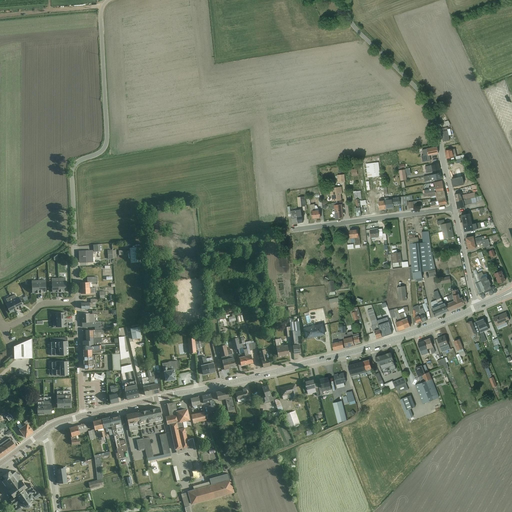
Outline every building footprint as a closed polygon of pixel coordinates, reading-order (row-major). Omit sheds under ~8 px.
[(444,142),(450,141),(448,131),(441,132),(444,142)] [(429,156),(439,154),(438,147),(428,149),(429,156)] [(448,159),(455,158),(453,150),(446,151),(448,159)] [(370,163),(370,178),(383,177),(383,163),(370,163)] [(427,174),(441,171),(439,164),(426,167),(427,174)] [(405,169),(399,170),(401,181),(408,180),(405,169)] [(449,171),(451,179),(458,178),(456,169),(449,171)] [(453,189),(460,187),(458,178),(451,179),(453,189)] [(383,182),(373,182),(373,191),(383,191),(383,182)] [(332,201),(342,201),(341,187),(331,188),(332,201)] [(464,188),(465,200),(479,198),(479,193),(476,194),(475,187),(464,188)] [(357,192),(358,200),(365,199),(364,191),(357,192)] [(455,195),(457,202),(464,201),(462,193),(455,195)] [(469,209),(481,206),(480,199),(468,201),(469,209)] [(388,210),(396,209),(394,200),(387,201),(388,210)] [(388,210),(387,201),(379,202),(380,211),(388,210)] [(458,210),(466,208),(464,201),(457,202),(458,210)] [(313,219),(321,218),(320,210),(315,211),(315,205),(312,205),(313,219)] [(335,219),(344,218),(342,205),(334,206),(335,219)] [(470,225),(473,224),(471,213),(460,216),(462,226),(470,225)] [(441,223),(442,231),(453,229),(452,221),(441,223)] [(350,238),(359,237),(358,228),(349,229),(350,238)] [(385,233),(382,234),(382,229),(378,230),(377,228),(369,230),(369,241),(371,241),(371,244),(376,244),(376,238),(382,238),(383,240),(386,240),(385,233)] [(444,239),(454,237),(453,229),(442,231),(444,239)] [(433,256),(428,232),(421,232),(422,242),(408,244),(411,267),(408,267),(410,280),(416,279),(422,278),(421,272),(427,271),(428,271),(435,269),(433,256)] [(465,238),(466,244),(485,240),(484,236),(481,237),(481,234),(473,236),(465,238)] [(467,250),(476,248),(475,246),(482,244),(483,249),(489,246),(488,239),(485,240),(466,244),(467,250)] [(79,262),(93,262),(93,250),(78,250),(79,262)] [(398,262),(401,262),(400,252),(397,253),(397,251),(396,250),(393,250),(392,251),(391,253),(391,254),(392,263),(392,268),(399,267),(398,262)] [(131,253),(133,265),(143,264),(141,252),(131,253)] [(435,269),(428,271),(429,277),(436,276),(435,269)] [(498,284),(506,281),(501,271),(494,274),(498,284)] [(485,291),(491,288),(490,284),(491,284),(489,279),(488,279),(486,274),(483,275),(482,272),(478,273),(477,273),(477,272),(473,272),(475,283),(477,288),(476,288),(478,292),(479,292),(479,293),(485,291)] [(336,278),(326,279),(327,290),(338,288),(336,278)] [(67,292),(66,281),(58,282),(59,293),(67,292)] [(38,293),(38,282),(30,282),(30,293),(38,293)] [(46,293),(46,282),(38,282),(38,293),(46,293)] [(59,293),(58,282),(50,282),(51,293),(59,293)] [(399,301),(407,300),(406,286),(397,287),(399,301)] [(458,307),(467,303),(462,291),(453,295),(458,307)] [(24,297),(29,305),(33,302),(28,294),(24,297)] [(458,307),(453,295),(446,298),(451,310),(458,307)] [(23,307),(19,297),(11,300),(16,310),(23,307)] [(447,312),(441,301),(440,298),(430,302),(431,308),(433,314),(432,314),(433,316),(434,317),(447,312)] [(447,312),(451,310),(446,298),(441,301),(447,312)] [(16,310),(11,300),(4,304),(9,314),(16,310)] [(422,322),(427,320),(421,304),(418,306),(419,315),(422,322)] [(422,322),(419,315),(418,306),(418,305),(412,307),(414,317),(416,324),(422,322)] [(404,329),(411,327),(407,318),(405,314),(407,313),(407,307),(403,308),(404,312),(399,314),(401,320),(404,329)] [(394,312),(397,311),(396,308),(388,311),(391,319),(395,317),(396,317),(394,312)] [(381,337),(377,324),(376,320),(374,313),(373,309),(367,311),(372,326),(371,326),(375,339),(381,337)] [(404,329),(401,320),(399,314),(397,311),(394,312),(396,317),(395,317),(396,320),(395,321),(396,322),(394,323),(397,332),(404,329)] [(65,312),(54,312),(54,320),(66,320),(65,312)] [(506,322),(510,321),(507,312),(492,318),(498,330),(507,326),(506,322)] [(82,313),(82,322),(95,322),(95,313),(82,313)] [(381,337),(393,333),(388,321),(386,321),(385,317),(376,320),(377,324),(381,337)] [(482,332),(489,329),(485,318),(475,322),(476,326),(479,332),(479,333),(482,332)] [(66,320),(54,320),(55,328),(66,328),(66,320)] [(476,333),(479,332),(476,326),(474,327),(471,321),(465,323),(470,336),(472,340),(474,338),(475,337),(475,336),(476,336),(476,334),(476,333)] [(306,339),(326,334),(323,323),(303,328),(306,339)] [(123,337),(123,355),(116,355),(116,370),(124,370),(124,359),(133,359),(133,352),(130,352),(130,344),(135,344),(135,349),(137,349),(137,340),(146,340),(146,328),(135,328),(127,328),(127,337),(123,337)] [(344,348),(353,346),(353,344),(360,343),(358,333),(353,334),(352,330),(341,333),(342,339),(343,339),(344,348)] [(331,351),(343,348),(341,332),(330,335),(331,351)] [(442,355),(451,353),(445,335),(436,338),(442,355)] [(190,354),(197,353),(195,337),(188,338),(190,354)] [(430,354),(436,352),(430,337),(424,340),(430,354)] [(465,354),(464,350),(469,348),(467,341),(466,341),(465,338),(459,340),(459,339),(452,342),(457,351),(458,354),(460,356),(465,354)] [(13,359),(31,358),(31,339),(30,339),(12,347),(13,359)] [(67,340),(53,340),(53,348),(67,348),(67,340)] [(224,369),(237,366),(234,356),(229,357),(226,344),(219,346),(224,369)] [(278,357),(290,354),(288,345),(276,348),(278,357)] [(67,348),(53,348),(53,357),(67,356),(67,348)] [(263,368),(270,366),(266,348),(259,350),(263,368)] [(382,373),(395,369),(391,352),(376,357),(382,373)] [(248,363),(255,362),(253,354),(246,355),(248,363)] [(248,363),(246,355),(239,357),(241,365),(248,363)] [(447,357),(437,361),(440,367),(444,365),(447,371),(452,369),(447,357)] [(370,371),(372,370),(369,359),(363,361),(366,372),(367,375),(371,374),(370,371)] [(67,360),(53,361),(53,369),(68,368),(67,360)] [(163,382),(174,380),(173,370),(178,369),(177,361),(161,364),(163,382)] [(366,372),(363,361),(354,364),(357,374),(366,372)] [(210,373),(216,371),(213,362),(208,363),(210,373)] [(210,373),(208,363),(201,365),(204,374),(210,373)] [(357,374),(354,364),(347,366),(350,376),(357,374)] [(423,403),(438,398),(430,371),(424,373),(422,366),(416,369),(420,383),(417,384),(423,403)] [(68,368),(53,369),(54,377),(68,377),(68,368)] [(341,384),(346,383),(344,373),(334,375),(337,388),(341,387),(341,384)] [(397,388),(396,387),(394,387),(392,382),(384,385),(379,373),(375,375),(382,388),(374,391),(376,396),(397,388)] [(95,374),(93,378),(104,382),(106,375),(102,374),(101,376),(95,374)] [(153,394),(160,392),(157,375),(150,377),(153,394)] [(126,400),(140,396),(135,376),(126,378),(129,389),(124,390),(126,400)] [(153,394),(150,377),(142,379),(146,395),(153,394)] [(323,392),(331,390),(328,377),(316,380),(320,396),(323,395),(323,392)] [(396,387),(406,383),(403,377),(392,382),(394,387),(396,387)] [(496,377),(490,380),(493,388),(500,386),(496,377)] [(308,394),(316,391),(313,379),(304,382),(308,394)] [(293,399),(300,398),(296,383),(280,387),(282,396),(291,394),(293,399)] [(397,389),(396,389),(405,412),(416,408),(406,383),(396,387),(397,388),(397,389)] [(267,402),(274,400),(269,384),(263,385),(267,402)] [(237,402),(249,398),(246,388),(234,391),(237,402)] [(219,400),(230,397),(228,389),(217,391),(219,400)] [(57,409),(70,408),(69,391),(56,392),(57,409)] [(352,391),(346,393),(349,405),(356,404),(352,391)] [(111,403),(120,401),(118,392),(110,394),(111,403)] [(204,403),(212,401),(210,393),(202,395),(204,403)] [(38,413),(51,412),(51,396),(37,396),(38,413)] [(193,405),(200,404),(198,396),(191,398),(193,405)] [(279,401),(282,412),(277,414),(278,418),(284,417),(283,413),(287,412),(284,400),(279,401)] [(185,428),(180,429),(179,423),(177,411),(175,402),(167,404),(170,416),(169,416),(166,417),(167,425),(169,424),(175,450),(176,450),(177,455),(187,453),(189,456),(191,457),(194,458),(197,458),(193,439),(187,440),(185,428)] [(337,405),(343,426),(352,423),(346,402),(337,405)] [(155,421),(163,419),(160,406),(152,408),(155,421)] [(155,421),(152,408),(137,412),(140,424),(155,421)] [(177,411),(179,423),(190,420),(187,409),(177,411)] [(130,427),(140,424),(137,412),(127,414),(130,427)] [(287,416),(290,430),(301,428),(298,413),(287,416)] [(112,425),(121,423),(119,414),(110,416),(112,425)] [(197,424),(211,423),(210,414),(196,415),(197,424)] [(112,425),(110,416),(102,418),(104,427),(112,425)] [(96,429),(104,427),(102,418),(94,420),(96,429)] [(26,437),(34,431),(27,423),(20,428),(26,437)] [(72,436),(81,434),(78,425),(70,427),(72,436)] [(143,451),(149,450),(151,461),(174,457),(170,434),(163,435),(167,456),(157,457),(154,438),(141,440),(143,451)] [(0,458),(16,447),(11,440),(0,447),(0,458)] [(113,453),(97,455),(101,481),(93,482),(94,489),(109,486),(104,457),(113,456),(113,453)] [(24,470),(34,463),(32,459),(21,466),(24,470)] [(57,469),(58,475),(67,474),(66,467),(57,469)] [(11,471),(10,470),(8,472),(8,473),(6,475),(5,474),(2,476),(5,479),(2,481),(3,482),(3,481),(13,497),(10,499),(14,505),(14,507),(13,508),(16,511),(17,511),(23,509),(22,508),(25,506),(27,507),(29,507),(32,506),(32,504),(32,501),(35,498),(35,499),(41,496),(37,491),(36,491),(35,490),(34,491),(30,484),(27,487),(22,480),(21,480),(15,472),(13,473),(13,472),(13,471),(12,471),(11,471)] [(60,483),(68,481),(67,474),(58,475),(60,483)] [(187,491),(190,506),(234,493),(228,474),(209,479),(211,485),(187,491)] [(190,511),(185,493),(180,494),(184,511),(190,511)]
